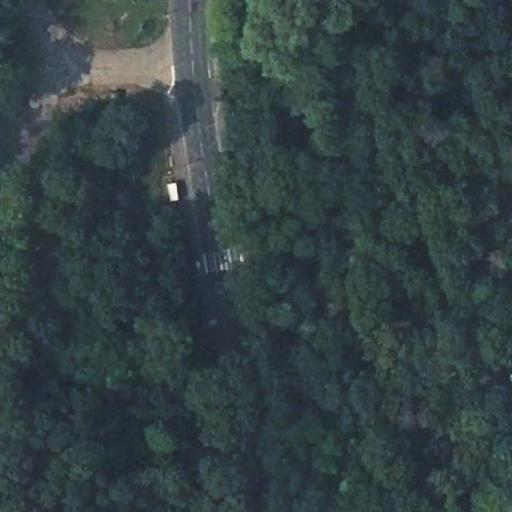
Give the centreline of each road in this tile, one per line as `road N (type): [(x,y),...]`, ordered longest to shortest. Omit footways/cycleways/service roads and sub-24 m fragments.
road 1 (secondary): [(181,61),(256,511)]
road 2 (residential): [(43,511),(26,452),(35,108)]
road 3 (residential): [(181,61),(35,58)]
